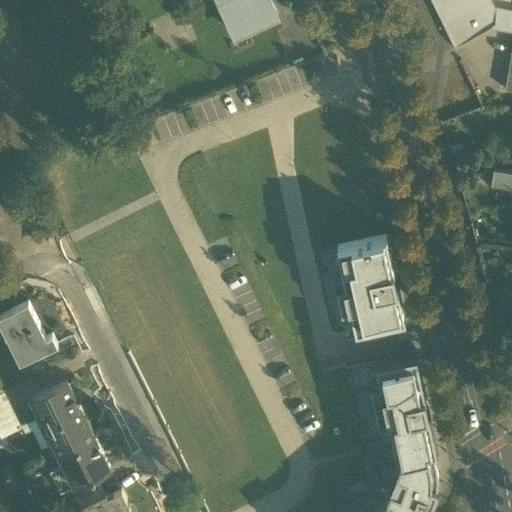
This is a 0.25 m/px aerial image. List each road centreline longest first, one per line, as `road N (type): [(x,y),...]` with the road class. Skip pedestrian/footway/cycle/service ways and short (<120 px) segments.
road 1 (residential): [(261,511),(294,497),(302,457),(167,189),(173,151),(337,86)]
road 2 (secondary): [(364,0),(402,120),(493,501)]
road 3 (residential): [(180,511),(69,278),(24,266),(0,279)]
